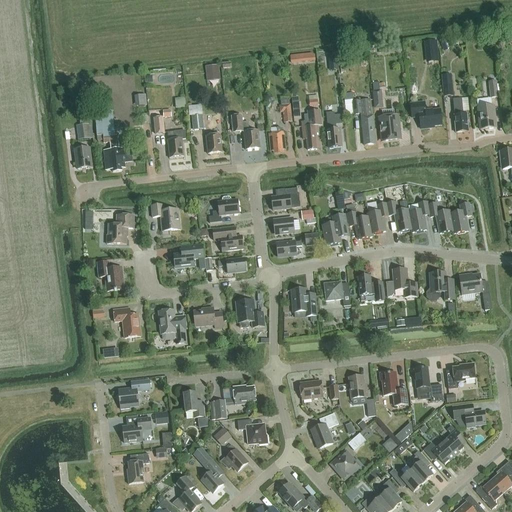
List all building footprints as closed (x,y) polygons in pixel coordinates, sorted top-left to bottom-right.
[(437,42),(424,43),(426,64),(439,62),(437,42)] [(447,42),(441,44),(443,52),(450,50),(447,42)] [(311,55),(290,57),(291,65),(312,62),(311,55)] [(207,82),(220,81),(218,66),(206,68),(207,82)] [(444,97),(453,96),(451,76),(442,76),(444,97)] [(491,99),(498,98),(496,82),(489,83),(491,99)] [(373,92),(372,93),(374,110),(383,109),(383,108),(381,92),(379,92),(374,92),(373,92)] [(147,106),(146,95),(134,96),(135,107),(147,106)] [(310,107),(318,106),(317,97),(308,98),(310,107)] [(281,106),(290,105),(289,98),(280,99),(281,106)] [(176,109),(186,108),(185,99),(175,100),(176,109)] [(345,100),(346,115),(354,114),(353,99),(345,100)] [(362,115),(361,115),(362,118),(364,146),(376,145),(373,117),(371,100),(361,101),(362,115)] [(463,116),(461,100),(453,100),(455,116),(454,117),(456,134),(469,132),(468,122),(468,121),(468,119),(467,118),(467,115),(463,116)] [(361,101),(353,102),(354,115),(361,115),(362,115),(361,101)] [(429,128),(442,126),(440,111),(426,112),(424,103),(410,105),(412,119),(420,118),(421,130),(429,129),(429,128)] [(284,124),(293,123),(291,106),(279,107),(280,114),(283,114),(284,124)] [(480,131),(496,129),(494,107),(478,109),(480,131)] [(305,123),(302,123),(303,141),(306,140),(308,151),(317,150),(316,147),(320,147),(318,127),(321,126),(320,111),(307,113),(308,116),(304,116),(305,123)] [(341,146),(339,130),(336,131),(334,114),(326,115),(327,124),(330,149),(338,149),(341,149),(341,146)] [(106,144),(111,144),(117,143),(114,116),(96,118),(99,142),(105,142),(106,144)] [(193,131),(195,131),(204,130),(202,116),(192,117),(193,131)] [(258,132),(249,133),(248,123),(242,124),(242,117),(232,118),(233,134),(244,132),(246,151),(260,150),(258,132)] [(165,135),(163,118),(154,119),(156,136),(165,135)] [(383,142),(399,140),(397,118),(380,119),(383,142)] [(79,141),(93,139),(91,125),(81,126),(77,127),(79,141)] [(284,133),(280,133),(280,128),(271,129),(271,134),(269,134),(271,152),(274,152),(274,155),(283,154),(283,151),(286,151),(284,133)] [(185,132),(168,134),(168,142),(170,159),(184,158),(182,140),(186,140),(185,132)] [(208,155),(222,154),(220,136),(206,138),(208,155)] [(124,164),(132,163),(131,152),(123,153),(123,149),(120,150),(119,143),(117,143),(111,144),(112,151),(104,152),(106,171),(113,170),(113,173),(122,172),(122,169),(125,169),(124,164)] [(90,149),(75,151),(78,171),(92,169),(90,149)] [(511,151),(501,152),(503,170),(511,170),(511,181),(511,151)] [(298,196),(297,190),(285,191),(286,197),(272,199),(273,212),(300,209),(298,196)] [(350,194),(342,192),(342,193),(343,201),(350,200),(349,198),(351,197),(350,194)] [(342,193),(335,195),(338,211),(345,209),(343,201),(342,193)] [(363,195),(355,197),(356,203),(364,202),(363,195)] [(213,218),(209,218),(210,225),(222,223),(221,217),(239,215),(238,201),(231,202),(230,199),(229,198),(224,199),(223,200),(223,203),(218,203),(219,212),(213,213),(213,218)] [(430,216),(428,206),(428,203),(418,205),(420,212),(410,214),(412,231),(412,234),(427,231),(424,217),(430,216)] [(409,214),(409,211),(398,213),(396,204),(387,205),(389,218),(395,216),(398,234),(412,231),(410,214),(409,214)] [(383,219),(389,218),(387,205),(377,207),(379,214),(368,216),(368,219),(369,219),(372,236),(386,233),(383,219)] [(451,215),(450,212),(439,214),(437,205),(428,206),(430,216),(430,219),(437,218),(440,235),(453,233),(451,215)] [(453,233),(453,232),(454,235),(468,233),(466,218),(472,217),(471,214),(474,214),(473,205),(469,206),(469,205),(460,207),(461,213),(451,215),(453,233)] [(180,231),(178,211),(163,212),(162,206),(151,207),(152,219),(161,218),(162,233),(180,231)] [(358,221),(357,214),(356,210),(346,211),(347,216),(350,228),(356,227),(358,241),(373,238),(372,236),(369,219),(368,219),(358,221)] [(301,220),(313,219),(312,211),(300,213),(301,220)] [(340,239),(349,237),(345,216),(333,219),(334,225),(323,227),(327,247),(341,244),(340,239)] [(134,230),(134,217),(121,217),(121,221),(117,221),(117,226),(108,226),(108,236),(107,236),(107,245),(126,246),(127,230),(134,230)] [(276,235),(294,233),(292,220),(274,222),(276,235)] [(222,253),(243,251),(242,237),(237,238),(236,229),(213,232),(214,242),(221,241),(222,253)] [(306,247),(319,246),(318,235),(305,236),(306,247)] [(295,248),(302,247),(301,243),(277,245),(278,259),(296,256),(295,248)] [(174,264),(172,266),(180,273),(182,271),(186,266),(188,268),(194,267),(193,261),(203,260),(202,246),(181,248),(181,255),(173,256),(174,264)] [(228,275),(246,273),(245,260),(218,263),(219,268),(227,267),(228,275)] [(123,280),(121,280),(120,269),(109,270),(109,263),(97,264),(99,279),(105,278),(107,293),(124,291),(123,280)] [(390,298),(392,298),(392,297),(393,297),(394,296),(394,295),(394,294),(395,293),(395,292),(404,291),(404,299),(418,298),(417,284),(408,285),(407,271),(392,272),(393,283),(386,284),(387,299),(390,298)] [(430,290),(427,294),(427,299),(431,302),(436,302),(439,298),(439,294),(445,294),(445,302),(452,302),(451,281),(445,281),(444,274),(431,275),(432,290),(430,290)] [(482,293),(480,276),(467,278),(467,276),(459,277),(462,296),(463,302),(475,300),(474,294),(482,293)] [(370,277),(358,278),(360,297),(361,303),(365,302),(364,296),(375,295),(376,303),(384,302),(382,284),(371,285),(370,277)] [(342,290),(341,283),(324,285),(326,302),(343,300),(344,307),(351,307),(349,289),(342,290)] [(307,290),(292,292),(293,314),(310,313),(311,318),(311,323),(318,322),(317,317),(316,304),(316,296),(308,296),(307,290)] [(485,312),(492,311),(490,294),(483,295),(485,312)] [(263,314),(255,315),(254,302),(236,304),(238,325),(239,325),(240,330),(249,329),(248,324),(252,323),(253,329),(265,328),(263,314)] [(222,314),(214,315),(213,309),(206,310),(206,312),(194,313),(195,328),(214,326),(215,329),(224,328),(222,314)] [(124,340),(141,338),(139,316),(130,317),(129,310),(113,312),(115,324),(123,323),(124,340)] [(174,312),(158,313),(161,336),(176,335),(177,346),(186,345),(184,330),(176,331),(175,318),(174,312)] [(109,351),(101,352),(102,360),(110,359),(109,351)] [(466,381),(475,380),(474,365),(459,367),(460,368),(453,369),(453,372),(446,373),(448,391),(458,390),(457,383),(466,382),(466,381)] [(431,404),(443,402),(442,386),(429,387),(427,370),(414,371),(417,396),(430,394),(431,404)] [(394,408),(408,406),(406,392),(398,393),(396,374),(387,375),(387,374),(379,375),(380,382),(382,382),(384,397),(393,396),(394,408)] [(351,400),(367,398),(366,390),(364,391),(363,378),(349,379),(351,400)] [(137,392),(151,391),(150,381),(131,383),(132,390),(118,391),(121,411),(130,410),(130,409),(139,408),(137,392)] [(302,401),(323,399),(321,382),(300,385),(302,401)] [(331,402),(339,401),(338,386),(329,387),(331,402)] [(254,389),(242,390),(242,388),(233,389),(234,399),(225,400),(226,407),(248,405),(247,403),(256,402),(254,389)] [(184,398),(183,399),(183,402),(184,403),(186,414),(193,413),(194,419),(205,418),(204,406),(198,407),(196,394),(184,396),(184,398)] [(455,396),(446,397),(447,404),(456,403),(455,396)] [(367,419),(374,418),(372,401),(365,402),(367,419)] [(211,422),(227,420),(225,402),(213,403),(213,404),(215,414),(210,414),(211,422)] [(475,427),(486,426),(484,413),(467,415),(466,409),(453,411),(454,421),(466,420),(467,430),(475,429),(475,427)] [(159,426),(171,425),(170,414),(158,416),(159,426)] [(327,429),(339,425),(335,415),(320,420),(323,427),(311,431),(319,450),(333,445),(328,431),(327,429)] [(151,429),(150,419),(138,420),(139,426),(123,428),(124,444),(143,442),(141,430),(151,429)] [(206,419),(196,420),(197,429),(207,428),(206,419)] [(259,446),(268,445),(267,436),(266,436),(265,425),(252,427),(251,421),(237,422),(239,432),(246,431),(248,446),(259,445),(259,446)] [(363,422),(358,426),(362,431),(367,427),(363,422)] [(425,426),(419,431),(423,435),(428,430),(425,426)] [(442,445),(454,458),(464,450),(461,447),(466,444),(451,427),(447,431),(452,436),(442,445)] [(220,446),(229,438),(223,430),(213,438),(220,446)] [(401,432),(395,438),(401,444),(407,438),(401,432)] [(355,453),(367,442),(360,435),(348,445),(355,453)] [(390,440),(382,447),(389,454),(397,447),(390,440)] [(403,445),(407,450),(412,445),(408,441),(403,445)] [(454,458),(442,445),(437,450),(432,444),(424,451),(432,460),(436,457),(445,466),(454,458)] [(229,471),(233,467),(238,473),(248,464),(232,446),(228,449),(232,454),(226,460),(225,458),(220,463),(229,471)] [(213,494),(223,486),(218,480),(224,475),(201,449),(195,455),(211,473),(202,481),(213,494)] [(186,450),(181,454),(185,458),(190,454),(186,450)] [(411,472),(423,485),(432,477),(424,467),(428,464),(419,452),(414,456),(416,458),(412,461),(417,467),(411,472)] [(156,462),(166,460),(166,453),(155,454),(156,462)] [(346,454),(333,466),(344,480),(354,472),(356,475),(364,468),(357,461),(354,464),(346,454)] [(129,471),(127,471),(129,486),(144,484),(142,474),(144,474),(143,466),(150,465),(149,455),(130,457),(131,464),(128,464),(129,471)] [(492,481),(503,495),(511,488),(511,474),(505,467),(499,471),(501,473),(492,481)] [(423,485),(411,472),(405,477),(400,471),(397,474),(394,471),(389,474),(401,488),(405,484),(414,493),(423,485)] [(186,495),(175,505),(182,510),(185,508),(189,511),(193,511),(201,505),(190,492),(195,488),(186,477),(177,485),(186,495)] [(380,499),(391,511),(392,511),(401,504),(393,495),(397,491),(389,481),(380,489),(385,495),(380,499)] [(475,492),(490,509),(492,511),(497,506),(496,504),(496,501),(503,495),(492,481),(482,489),(481,488),(475,492)] [(298,494),(289,484),(278,494),(292,510),(299,504),(304,510),(309,506),(306,503),(303,500),(304,499),(299,493),(298,494)] [(313,511),(317,511),(322,508),(312,497),(306,503),(309,506),(313,511)] [(457,511),(483,511),(470,497),(465,502),(466,503),(457,511)] [(391,511),(380,499),(375,503),(370,498),(362,505),(367,511),(391,511)] [(171,511),(174,510),(165,500),(165,501),(160,505),(158,506),(163,511),(171,511)]
